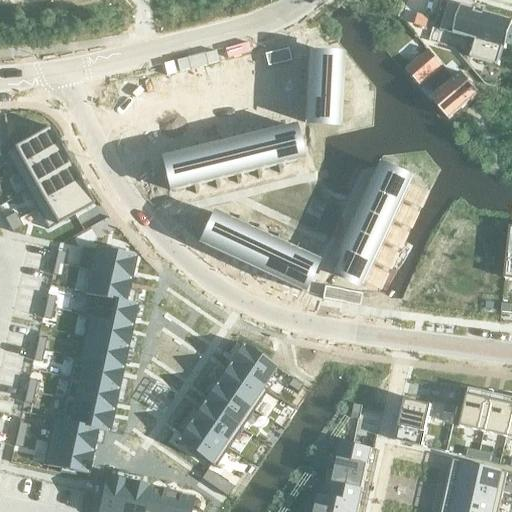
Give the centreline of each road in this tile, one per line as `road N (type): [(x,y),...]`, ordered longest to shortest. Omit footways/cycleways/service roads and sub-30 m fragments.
road 1 (tertiary): [(511,356),(306,327),(241,303),(142,222),(107,165),(68,70)]
road 2 (tertiary): [(302,0),(271,20),(151,55)]
